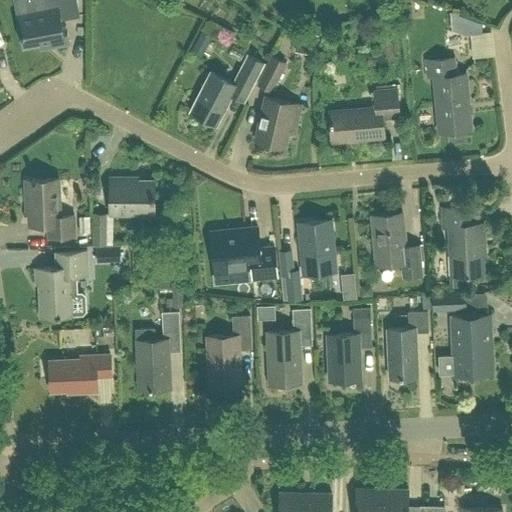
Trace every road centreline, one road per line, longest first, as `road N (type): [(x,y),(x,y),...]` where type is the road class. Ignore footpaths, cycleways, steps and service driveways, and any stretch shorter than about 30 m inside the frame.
road 1 (residential): [(0,125),(62,92),(263,187),(511,161)]
road 2 (tertiary): [(245,434),(511,423)]
road 3 (tertiary): [(9,447),(245,434)]
